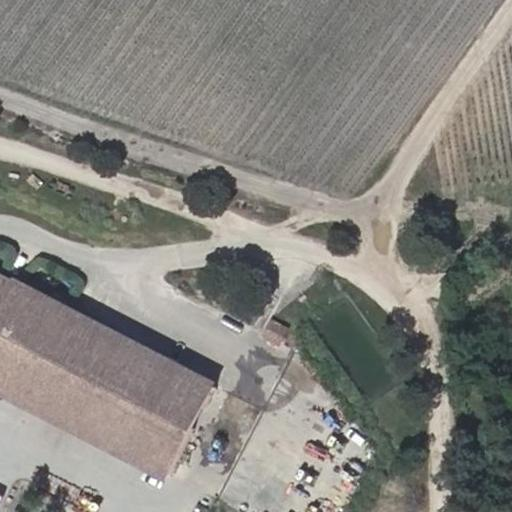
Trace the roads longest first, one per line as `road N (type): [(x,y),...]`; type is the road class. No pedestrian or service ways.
road 1 (track): [(446,511),(435,317),(353,255),(0,128)]
road 2 (unknown): [(0,435),(137,491),(181,494),(232,455),(254,417),(263,373),(234,335)]
road 3 (unknown): [(262,222),(124,276)]
road 4 (unknown): [(124,276),(40,233),(0,225)]
road 5 (unknown): [(234,335),(124,276)]
